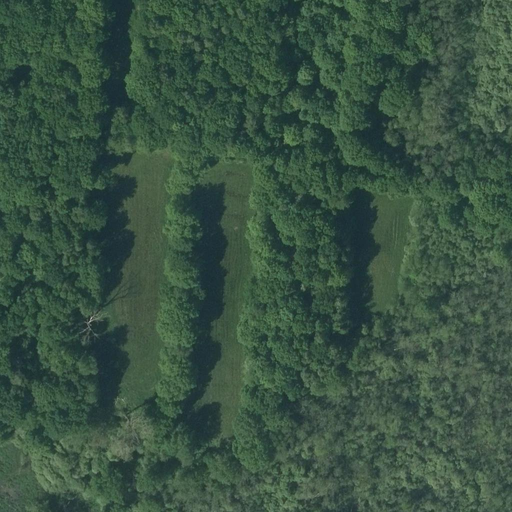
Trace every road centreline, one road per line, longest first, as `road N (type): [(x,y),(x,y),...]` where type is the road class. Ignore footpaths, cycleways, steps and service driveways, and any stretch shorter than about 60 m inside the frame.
road 1 (track): [(511,181),(144,122),(0,135)]
road 2 (track): [(266,142),(275,0)]
